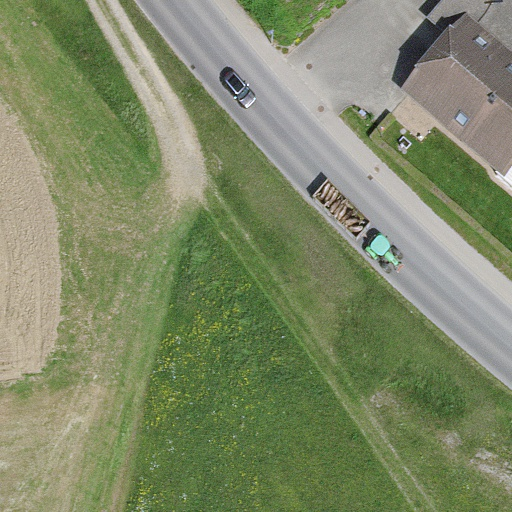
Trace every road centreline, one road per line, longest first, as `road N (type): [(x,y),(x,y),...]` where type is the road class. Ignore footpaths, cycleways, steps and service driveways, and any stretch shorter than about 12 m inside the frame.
road 1 (tertiary): [(188,0),(284,119),(511,320)]
road 2 (track): [(177,157),(224,215),(420,511)]
road 3 (track): [(98,0),(177,157),(182,225)]
